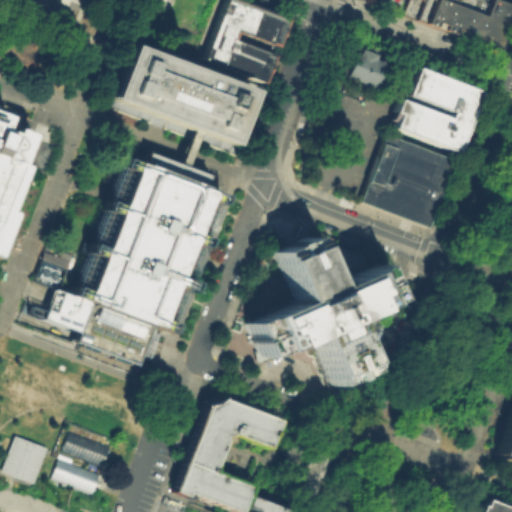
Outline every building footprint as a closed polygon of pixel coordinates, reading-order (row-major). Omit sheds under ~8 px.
[(261,81),(270,52),(228,39),(231,31),(273,44),(282,17),(235,2),(235,0),(218,0),(201,56),(217,61),(215,67),(261,81)] [(493,0),(507,5),(490,49),(397,13),(401,0),(493,0)] [(105,97),(190,129),(226,142),(246,88),(125,43),(105,97)] [(356,48),(371,54),(370,58),(381,62),(371,87),(335,73),(344,49),(354,53),(356,48)] [(451,150),(474,89),(410,65),(399,94),(444,111),(442,116),(392,98),(388,109),(393,111),(387,126),(441,146),(451,150)] [(0,224),(5,211),(33,136),(29,135),(22,115),(24,111),(0,101),(0,224)] [(380,132),(355,199),(423,225),(449,158),(438,154),(380,132)] [(164,331),(180,289),(185,291),(189,280),(184,278),(216,193),(199,187),(204,173),(178,163),(140,148),(134,162),(117,156),(85,241),(81,240),(77,250),(80,251),(65,293),(47,287),(39,309),(20,302),(17,310),(72,331),(68,341),(141,368),(156,328),(164,331)] [(290,238),(264,250),(277,279),(256,271),(239,315),(242,320),(240,321),(255,356),(302,335),(326,391),(363,374),(339,319),(387,298),(371,263),(366,251),(311,230),(295,224),(290,238)] [(65,253),(55,250),(54,254),(38,250),(30,280),(57,287),(65,253)] [(233,511),(243,485),(206,470),(219,434),(224,432),(261,446),(272,419),(215,396),(198,403),(166,490),(179,495),(180,491),(233,511)] [(494,457),(511,463),(511,398),(509,406),(492,451),(494,457)] [(56,450),(64,428),(105,443),(97,465),(56,450)] [(0,459),(0,471),(29,482),(43,447),(10,434),(0,459)] [(288,444),(307,452),(311,443),(329,451),(312,494),(274,479),(288,444)] [(46,478),(54,456),(95,471),(87,493),(46,478)] [(293,511),(243,493),(238,504),(248,508),(250,510),(249,511),(239,511),(236,511),(235,511),(293,511)] [(470,511),(476,496),(511,509),(511,511),(470,511)]
